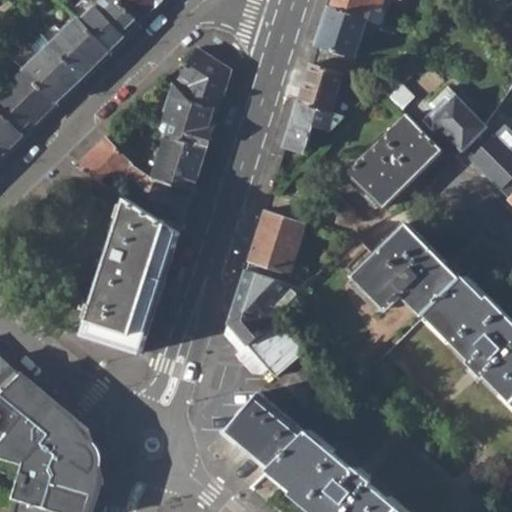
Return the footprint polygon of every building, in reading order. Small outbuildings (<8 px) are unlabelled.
[(117,0),(99,0),(79,19),(109,50),(138,21),(117,0)] [(117,0),(138,21),(159,0),(117,0)] [(330,0),(329,6),(368,18),(373,3),(382,6),(383,0),(330,0)] [(511,5),(488,23),(511,51),(511,5)] [(357,56),(368,18),(329,6),(317,44),(357,56)] [(53,25),(44,35),(81,75),(109,50),(79,19),(77,17),(62,31),(53,25)] [(40,53),(24,69),(55,101),(81,75),(44,35),(33,45),(40,53)] [(174,85),(186,98),(218,108),(230,69),(197,49),(182,73),(177,68),(166,79),(174,85)] [(394,70),(405,80),(418,68),(407,56),(394,70)] [(311,62),(299,100),(331,110),(343,71),(311,62)] [(0,110),(22,133),(55,101),(24,69),(2,91),(0,88),(0,110)] [(383,86),(402,104),(413,94),(394,75),(383,86)] [(511,84),(496,107),(509,120),(511,116),(511,84)] [(158,128),(168,137),(205,148),(218,108),(186,98),(174,85),(158,128)] [(423,108),(465,150),(488,126),(447,85),(423,108)] [(346,115),(331,110),(299,100),(281,155),(292,159),(295,150),(300,151),(307,144),(312,129),(327,133),(346,115)] [(0,153),(22,133),(0,110),(0,153)] [(350,171),(385,205),(444,146),(410,112),(350,171)] [(474,158),(502,188),(511,177),(511,140),(507,146),(497,134),(474,158)] [(125,173),(139,184),(146,173),(134,164),(106,137),(77,164),(101,180),(112,170),(120,177),(125,173)] [(168,137),(155,179),(156,180),(192,191),(205,148),(168,137)] [(156,188),(149,210),(180,230),(192,191),(156,180),(155,179),(146,173),(139,184),(140,185),(156,188)] [(511,177),(502,188),(511,197),(511,177)] [(142,351),(180,230),(149,210),(130,198),(127,197),(123,208),(83,334),(142,351)] [(265,207),(246,268),(287,280),(305,221),(265,207)] [(423,313),(425,312),(463,275),(409,220),(356,272),(389,306),(404,292),(411,299),(410,300),(423,313)] [(246,268),(233,310),(270,322),(273,317),(302,285),(287,280),(246,268)] [(486,298),(463,275),(425,312),(470,358),(469,359),(482,373),(484,372),(511,400),(511,321),(488,297),(486,298)] [(228,325),(275,375),(302,347),(273,317),(270,322),(233,310),(228,325)] [(333,381),(302,347),(275,375),(305,406),(333,381)] [(0,394),(20,375),(0,357),(0,394)] [(87,430),(20,375),(0,394),(0,430),(8,436),(0,445),(0,454),(27,464),(14,498),(20,500),(55,511),(92,511),(102,481),(87,430)] [(223,427),(268,464),(303,430),(255,389),(223,427)] [(349,469),(303,430),(268,464),(296,488),(294,489),(320,511),(400,511),(367,484),(368,481),(350,467),(349,469)] [(17,511),(16,511),(55,511),(20,500),(17,511)]
